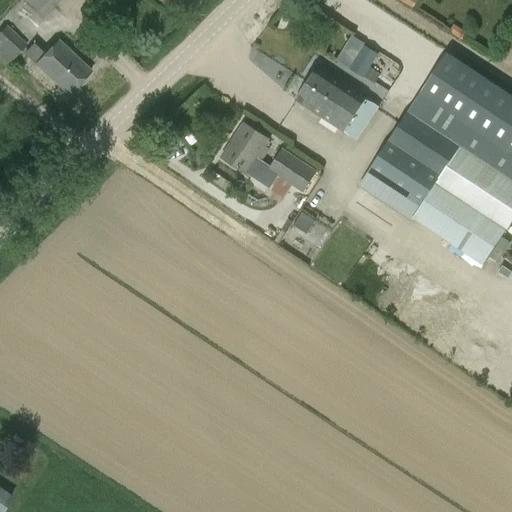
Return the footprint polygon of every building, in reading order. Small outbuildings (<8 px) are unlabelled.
[(60,0),(20,0),(42,21),(60,0)] [(6,27),(0,33),(0,62),(4,67),(26,45),(6,27)] [(32,44),(23,54),(34,65),(35,64),(68,96),(91,73),(58,41),(44,55),(32,44)] [(364,47),(350,68),(374,83),(380,76),(369,68),(377,56),(364,47)] [(372,197),(371,198),(380,204),(381,203),(410,222),(412,219),(483,266),(492,252),(502,259),(503,258),(509,262),(511,257),(511,236),(509,235),(509,234),(506,232),(511,222),(511,96),(449,55),(390,143),(389,142),(360,188),(372,197)] [(319,68),(308,85),(368,125),(379,108),(319,68)] [(308,85),(296,101),(357,142),(368,125),(308,85)] [(250,177),(251,174),(262,181),(266,177),(273,182),(276,177),(303,193),(317,173),(283,149),(269,169),(259,163),(268,149),(264,147),(268,140),(244,124),(221,158),(250,177)] [(304,214),(298,226),(309,232),(315,219),(304,214)] [(0,511),(1,511),(12,495),(0,487),(0,511)]
